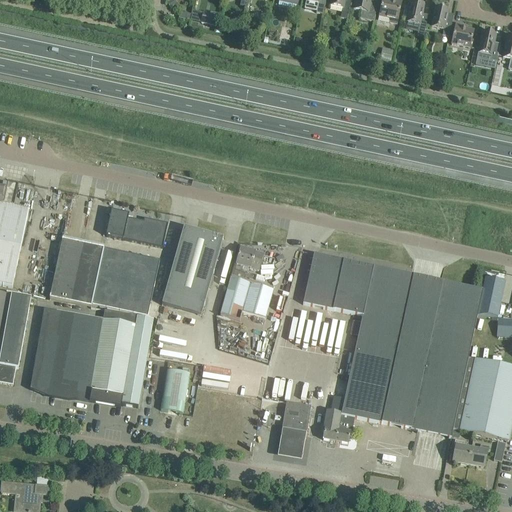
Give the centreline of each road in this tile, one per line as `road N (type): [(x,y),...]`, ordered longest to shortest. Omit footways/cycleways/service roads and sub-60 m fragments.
road 1 (motorway): [(0,65),(511,177)]
road 2 (motorway): [(511,149),(0,40)]
road 3 (residential): [(0,153),(511,260)]
road 4 (tertiary): [(0,428),(474,511)]
road 5 (track): [(0,108),(269,172)]
